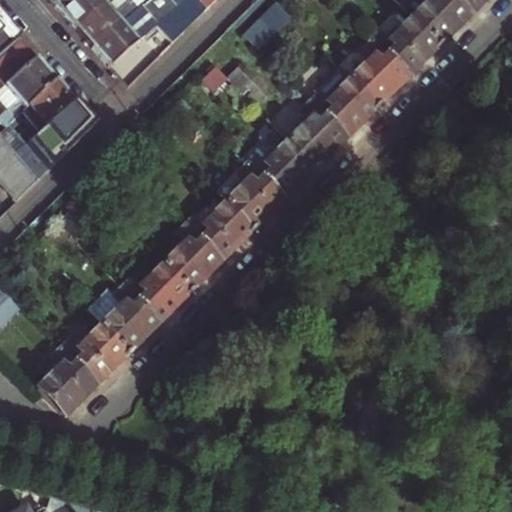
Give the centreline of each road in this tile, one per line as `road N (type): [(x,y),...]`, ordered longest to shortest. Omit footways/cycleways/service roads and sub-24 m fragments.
road 1 (residential): [(511,8),(84,430),(47,428),(0,408)]
road 2 (residential): [(238,0),(115,123)]
road 3 (residential): [(0,237),(115,123)]
road 4 (residential): [(115,123),(11,0)]
